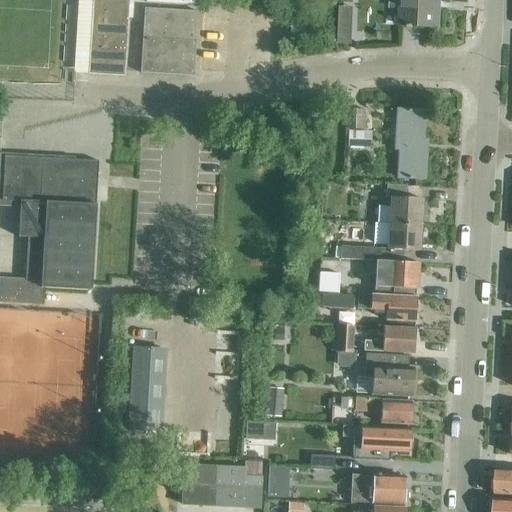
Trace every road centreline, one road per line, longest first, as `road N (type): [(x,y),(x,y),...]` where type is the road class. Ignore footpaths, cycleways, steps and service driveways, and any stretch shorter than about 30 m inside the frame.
road 1 (residential): [(489,69),(391,67),(169,99),(73,93)]
road 2 (residential): [(464,511),(484,143)]
